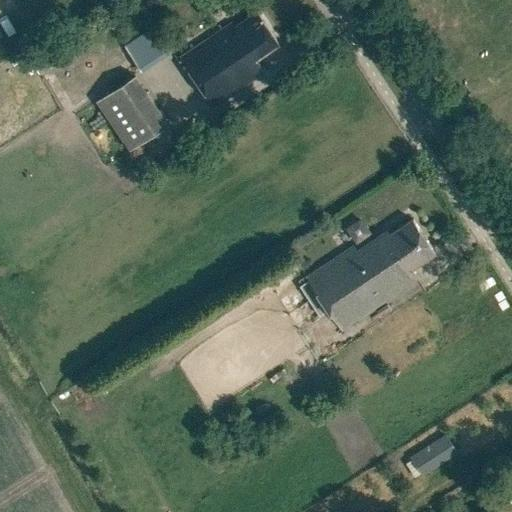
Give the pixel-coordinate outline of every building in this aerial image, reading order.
[(262,18),(256,11),(235,26),(232,22),(181,58),(214,106),(266,71),(257,58),(279,43),(262,18)] [(148,24),(118,43),(136,70),(166,51),(148,24)] [(39,73),(53,64),(49,57),(67,47),(58,32),(26,52),(39,73)] [(86,99),(122,148),(160,120),(124,71),(86,99)] [(415,223),(412,218),(390,233),(387,229),(356,250),(353,245),(306,276),(341,329),(417,278),(413,266),(435,252),(429,244),(430,243),(416,222),(415,223)] [(440,462),(429,445),(412,456),(423,473),(440,462)] [(495,500),(511,489),(511,485),(508,480),(489,492),(495,500)]
